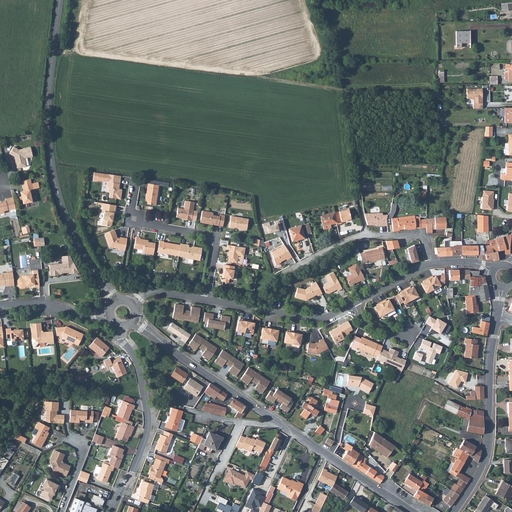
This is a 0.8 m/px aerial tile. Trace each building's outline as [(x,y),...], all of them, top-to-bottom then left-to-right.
[(511,1),(500,3),(502,11),(511,9),(511,1)] [(470,43),(470,31),(456,31),(456,48),(461,47),(461,43),(470,43)] [(482,89),(466,89),(467,99),(473,99),(474,108),(482,108),(482,89)] [(31,147),(19,150),(14,147),(9,154),(14,157),(16,157),(16,160),(15,161),(17,169),(26,167),(24,158),(33,157),(31,147)] [(121,175),(95,172),(94,179),(107,181),(106,187),(107,187),(107,189),(109,192),(108,197),(120,198),(121,190),(118,189),(119,183),(120,183),(121,175)] [(32,202),(30,190),(40,188),(39,182),(31,184),(23,186),(22,186),(23,191),(20,192),(23,204),(32,202)] [(159,185),(148,183),(146,198),(147,198),(146,204),(156,205),(159,185)] [(493,192),(483,191),(480,209),(491,210),(492,206),(491,205),(493,192)] [(15,209),(13,198),(5,199),(5,201),(0,202),(1,203),(0,203),(0,214),(4,213),(4,211),(15,209)] [(194,201),(185,199),(183,208),(177,207),(176,217),(183,218),(183,219),(191,220),(194,201)] [(103,203),(103,205),(102,211),(104,211),(102,225),(110,226),(111,225),(112,220),(113,217),(114,217),(116,205),(103,203)] [(348,209),(334,213),(337,222),(336,223),(336,225),(341,223),(341,222),(345,221),(345,220),(350,219),(348,209)] [(223,226),(224,215),(220,214),(220,216),(213,215),(213,213),(212,212),(202,210),(200,220),(205,221),(205,223),(223,226)] [(337,222),(334,213),(320,216),(323,226),(336,223),(337,222)] [(387,215),(364,214),(368,224),(386,225),(387,215)] [(248,218),(231,215),(229,227),(233,227),(234,226),(241,228),(241,229),(246,229),(248,218)] [(485,221),(485,215),(478,215),(477,231),(489,231),(489,222),(485,221)] [(398,218),(393,218),(394,227),(397,227),(398,228),(399,228),(399,230),(410,229),(411,230),(417,229),(416,220),(399,221),(398,218)] [(435,218),(435,220),(436,228),(441,228),(440,230),(441,230),(447,229),(446,218),(435,218)] [(421,220),(421,229),(423,228),(427,228),(427,234),(432,234),(432,230),(432,228),(436,228),(435,220),(421,220)] [(304,238),(302,225),(291,227),(294,240),(304,238)] [(119,249),(125,249),(127,238),(120,237),(120,238),(117,237),(114,229),(105,233),(110,246),(119,248),(119,249)] [(508,237),(497,241),(500,252),(505,250),(506,255),(511,254),(511,242),(511,234),(508,235),(508,237)] [(153,254),(155,243),(145,241),(145,239),(140,238),(140,237),(136,236),(134,248),(143,249),(143,252),(153,254)] [(157,252),(179,256),(179,255),(180,245),(163,242),(163,241),(159,240),(157,252)] [(400,248),(398,241),(386,242),(388,251),(400,248)] [(497,241),(493,242),(490,242),(491,247),(492,253),(498,252),(500,252),(497,241)] [(189,245),(181,243),(180,245),(179,255),(187,257),(187,258),(200,260),(202,247),(193,246),(193,247),(188,246),(189,245)] [(245,248),(227,245),(226,249),(229,249),(227,259),(229,262),(241,264),(242,263),(245,248)] [(284,245),(272,253),(277,265),(292,258),(284,245)] [(413,263),(418,261),(420,260),(415,246),(407,250),(408,253),(409,252),(413,263)] [(379,249),(365,252),(367,263),(385,259),(383,247),(379,248),(379,249)] [(462,255),(463,248),(454,247),(454,248),(450,248),(451,256),(462,255)] [(488,248),(483,249),(484,254),(486,254),(488,260),(494,259),(494,262),(499,261),(498,252),(492,253),(491,247),(488,248)] [(445,248),(437,248),(437,255),(440,257),(446,256),(445,248)] [(68,255),(69,262),(50,264),(51,275),(60,274),(70,273),(70,274),(79,273),(73,254),(68,255)] [(232,279),(234,266),(224,264),(222,273),(224,274),(223,278),(222,282),(229,283),(229,279),(232,279)] [(362,280),(354,264),(346,269),(349,275),(345,277),(349,285),(358,281),(358,282),(362,280)] [(38,270),(33,270),(33,274),(22,275),(22,276),(20,277),(18,280),(18,286),(21,288),(25,288),(27,285),(34,284),(34,287),(40,286),(38,270)] [(450,281),(459,280),(458,271),(453,271),(450,271),(450,281)] [(459,280),(470,279),(471,271),(458,271),(459,280)] [(470,279),(470,287),(479,287),(478,286),(483,286),(483,276),(477,276),(478,271),(471,271),(470,279)] [(15,285),(13,272),(3,273),(3,274),(0,273),(0,285),(5,285),(5,286),(15,285)] [(333,272),(325,276),(328,283),(324,285),(323,288),(326,293),(328,293),(336,289),(338,291),(342,288),(333,272)] [(428,278),(434,289),(441,286),(436,276),(432,278),(431,277),(428,278)] [(427,293),(434,289),(428,278),(424,280),(425,281),(421,283),(427,293)] [(322,294),(316,282),(311,284),(312,286),(305,290),(296,288),(294,298),(306,300),(317,295),(318,296),(322,294)] [(405,289),(411,299),(417,296),(413,286),(409,288),(408,287),(405,289)] [(482,302),(490,300),(487,286),(483,286),(478,286),(479,287),(481,295),(482,302)] [(470,287),(470,296),(475,296),(481,295),(479,287),(470,287)] [(403,303),(411,299),(405,289),(401,290),(402,292),(398,294),(403,303)] [(476,297),(466,299),(467,313),(479,312),(479,306),(477,306),(476,297)] [(380,301),(386,312),(393,309),(388,299),(384,301),(384,300),(380,301)] [(379,316),(386,312),(380,301),(377,303),(378,305),(374,307),(379,316)] [(183,310),(184,305),(177,304),(174,318),(199,322),(202,308),(193,307),(192,311),(183,310)] [(213,318),(214,314),(206,313),(205,322),(209,323),(208,327),(224,329),(224,326),(229,326),(230,316),(222,315),(221,319),(213,318)] [(430,316),(425,323),(432,327),(431,329),(440,334),(442,330),(447,332),(451,326),(437,318),(436,320),(430,316)] [(237,331),(245,333),(247,320),(243,319),(243,321),(239,320),(237,331)] [(247,320),(245,333),(253,334),(255,323),(250,322),(250,321),(247,320)] [(344,323),(348,332),(352,329),(348,320),(344,323)] [(191,334),(173,322),(168,329),(182,339),(181,340),(185,343),(191,334)] [(473,333),(487,336),(490,323),(482,322),(480,328),(474,327),(473,333)] [(54,343),(53,330),(44,331),(42,330),(41,323),(31,324),(33,345),(36,346),(39,343),(49,342),(49,343),(54,343)] [(349,333),(348,332),(344,323),(339,325),(340,326),(330,332),(336,344),(344,339),(343,336),(349,333)] [(83,332),(67,324),(66,325),(56,326),(57,334),(62,334),(61,336),(68,339),(69,340),(72,342),(74,341),(78,343),(80,340),(81,341),(82,337),(82,336),(83,332)] [(261,338),(269,339),(271,327),(267,326),(267,328),(263,327),(261,338)] [(271,327),(269,339),(277,341),(279,330),(274,329),(274,328),(271,327)] [(28,336),(28,330),(23,330),(23,328),(19,328),(15,328),(12,329),(11,328),(6,328),(7,338),(12,338),(12,340),(17,340),(24,339),(24,336),(28,336)] [(285,342),(292,344),(294,331),(290,331),(290,332),(286,332),(285,342)] [(294,331),(292,344),(300,345),(302,334),(298,334),(298,332),(294,331)] [(217,348),(196,334),(188,346),(194,350),(197,346),(205,351),(202,355),(209,360),(217,348)] [(110,348),(97,337),(90,346),(102,357),(110,348)] [(357,348),(378,357),(381,349),(383,346),(362,337),(357,348)] [(12,338),(7,338),(8,344),(9,345),(12,344),(12,345),(13,346),(16,346),(17,344),(17,340),(12,340),(12,338)] [(317,354),(329,349),(323,338),(319,341),(320,342),(316,344),(308,343),(307,353),(317,354)] [(423,339),(420,348),(423,349),(421,353),(416,351),(413,359),(433,365),(434,361),(437,362),(442,346),(423,339)] [(465,339),(464,343),(466,343),(465,357),(476,358),(477,349),(478,349),(478,344),(477,344),(477,339),(465,339)] [(396,369),(402,372),(403,369),(406,361),(401,359),(396,357),(399,352),(390,349),(388,353),(381,349),(378,357),(377,360),(384,364),(384,362),(397,368),(396,369)] [(244,364),(223,350),(215,362),(222,366),(224,362),(232,367),(229,371),(236,376),(244,364)] [(128,373),(121,357),(112,361),(118,377),(128,373)] [(255,389),(262,394),(270,381),(249,367),(241,379),(248,384),(251,380),(259,385),(255,389)] [(183,384),(189,375),(178,368),(172,376),(183,384)] [(465,382),(467,373),(456,370),(448,383),(457,388),(460,381),(465,382)] [(351,382),(350,386),(358,388),(369,393),(374,384),(362,378),(348,375),(347,381),(350,382),(351,382)] [(161,383),(165,385),(169,379),(165,377),(161,383)] [(191,378),(184,388),(197,396),(203,386),(191,378)] [(215,387),(211,384),(205,393),(211,397),(215,390),(214,389),(215,387)] [(475,391),(475,399),(484,399),(484,386),(475,386),(475,391)] [(215,390),(211,397),(216,400),(217,397),(224,401),(228,395),(215,387),(214,389),(215,390)] [(290,397),(277,389),(275,393),(271,391),(266,398),(274,403),(276,400),(282,404),(280,407),(287,412),(292,405),(288,402),(290,397)] [(326,403),(325,410),(336,413),(339,401),(336,400),(337,395),(332,394),(332,396),(330,404),(326,403)] [(313,414),(312,415),(315,417),(319,411),(314,408),(319,401),(313,397),(309,404),(305,401),(302,406),(305,408),(304,410),(301,415),(307,418),(310,414),(311,412),(313,414)] [(248,409),(233,398),(230,402),(231,403),(230,405),(239,411),(235,418),(242,419),(248,409)] [(59,401),(49,400),(49,403),(44,403),(43,409),(46,411),(45,419),(48,423),(63,424),(64,416),(56,415),(57,409),(58,409),(59,401)] [(117,415),(128,420),(133,409),(134,409),(136,405),(123,400),(117,415)] [(449,400),(446,408),(469,420),(471,411),(449,400)] [(205,407),(202,411),(223,416),(226,408),(218,405),(207,403),(205,407)] [(376,407),(371,405),(367,403),(365,414),(374,416),(376,407)] [(184,411),(173,407),(168,421),(166,421),(164,426),(176,430),(184,411)] [(80,410),(71,409),(70,421),(79,422),(79,419),(83,419),(83,421),(92,422),(93,410),(80,409),(80,410)] [(471,411),(469,420),(467,431),(483,434),(484,410),(478,410),(471,409),(471,411)] [(50,427),(38,421),(35,427),(39,429),(32,442),(39,445),(42,445),(49,433),(47,432),(50,427)] [(127,441),(130,436),(132,430),(133,430),(135,426),(123,421),(117,437),(127,441)] [(320,426),(315,433),(319,436),(324,430),(320,426)] [(22,437),(14,431),(11,436),(20,440),(22,437)] [(173,434),(165,431),(164,435),(161,434),(156,448),(166,452),(173,434)] [(199,444),(198,447),(210,453),(212,449),(216,450),(222,438),(209,432),(205,439),(202,438),(199,444)] [(101,444),(104,437),(95,433),(92,440),(101,444)] [(202,438),(203,437),(193,433),(190,440),(199,444),(202,438)] [(369,445),(387,458),(395,446),(375,433),(369,445)] [(241,434),(236,445),(241,447),(242,446),(251,450),(253,447),(262,451),(267,441),(258,437),(257,439),(247,435),(247,436),(241,434)] [(277,434),(268,453),(272,455),(274,451),(275,452),(277,449),(279,450),(282,443),(280,442),(281,440),(279,439),(281,436),(277,434)] [(328,438),(325,443),(331,447),(335,441),(328,438)] [(465,440),(462,445),(459,449),(469,455),(475,459),(475,460),(479,463),(481,456),(482,449),(465,440)] [(115,467),(119,468),(122,459),(121,459),(122,454),(124,449),(114,445),(110,455),(112,455),(108,464),(115,467)] [(348,451),(343,459),(352,465),(353,464),(359,454),(351,449),(350,448),(348,451)] [(453,456),(457,459),(465,463),(469,455),(459,449),(457,448),(453,456)] [(59,459),(62,453),(52,449),(47,461),(50,469),(63,475),(68,465),(61,462),(59,459)] [(267,452),(259,469),(265,472),(273,455),(272,455),(268,453),(267,452)] [(149,474),(148,478),(162,483),(163,480),(162,478),(160,477),(166,462),(168,463),(170,459),(156,454),(154,457),(156,458),(152,466),(151,466),(148,474),(149,474)] [(175,454),(173,460),(183,463),(185,457),(175,454)] [(362,460),(364,457),(359,454),(353,464),(357,467),(362,460)] [(459,472),(465,463),(457,459),(456,460),(454,459),(452,462),(455,464),(449,472),(456,476),(457,474),(458,475),(459,472)] [(380,483),(384,477),(378,472),(378,471),(376,469),(375,471),(363,462),(364,461),(362,460),(357,467),(357,468),(380,483)] [(108,464),(103,462),(97,479),(107,483),(112,470),(113,471),(115,467),(108,464)] [(388,468),(395,473),(399,466),(393,462),(388,468)] [(332,485),(336,475),(327,470),(328,469),(324,467),(318,479),(332,485)] [(230,470),(226,480),(234,483),(235,481),(246,487),(250,478),(254,480),(256,475),(248,471),(246,475),(240,473),(240,474),(230,470)] [(13,471),(7,481),(14,485),(20,475),(13,471)] [(78,479),(86,482),(88,476),(80,472),(78,479)] [(465,475),(459,472),(458,475),(457,474),(456,476),(461,480),(462,480),(465,475)] [(404,482),(418,491),(423,482),(410,473),(404,482)] [(424,480),(429,484),(431,482),(434,483),(436,480),(428,475),(427,476),(425,479),(424,480)] [(467,484),(470,478),(465,475),(462,480),(467,484)] [(289,491),(288,493),(286,496),(295,500),(297,497),(301,490),(295,487),(297,483),(294,481),(292,483),(291,482),(291,481),(282,477),(278,486),(289,491)] [(58,490),(59,486),(46,479),(43,483),(41,488),(44,489),(43,491),(41,494),(42,497),(48,500),(50,499),(53,494),(52,492),(53,490),(54,491),(55,489),(58,490)] [(137,500),(148,503),(155,485),(143,480),(140,488),(141,488),(140,491),(140,492),(137,500)] [(424,502),(429,495),(423,492),(426,488),(427,488),(429,484),(424,480),(423,482),(418,491),(414,496),(424,502)] [(460,495),(467,484),(462,480),(461,480),(457,485),(455,484),(451,489),(460,495)] [(295,487),(301,490),(303,484),(298,481),(297,483),(295,487)] [(511,493),(511,486),(503,481),(496,494),(509,500),(511,493)] [(334,483),(332,485),(330,490),(342,499),(347,492),(334,483)] [(261,492),(252,488),(244,506),(250,509),(249,511),(259,511),(264,502),(266,498),(260,495),(261,492)] [(460,495),(451,489),(442,501),(451,507),(460,495)] [(274,494),(269,492),(266,498),(264,502),(269,504),(274,494)] [(424,502),(430,506),(434,499),(429,495),(424,502)] [(226,500),(218,496),(216,500),(219,502),(215,511),(217,511),(221,511),(222,511),(225,511),(237,511),(241,506),(233,502),(231,506),(225,504),(226,500)] [(485,496),(477,509),(481,511),(485,511),(489,506),(495,509),(498,504),(485,496)] [(350,503),(362,511),(367,505),(354,497),(350,503)] [(95,511),(96,509),(87,506),(88,503),(74,498),(68,511),(95,511)] [(15,511),(23,502),(18,499),(12,510),(15,511)] [(26,511),(30,507),(23,502),(15,511),(26,511)] [(269,511),(272,506),(269,504),(264,502),(259,511),(269,511)]
